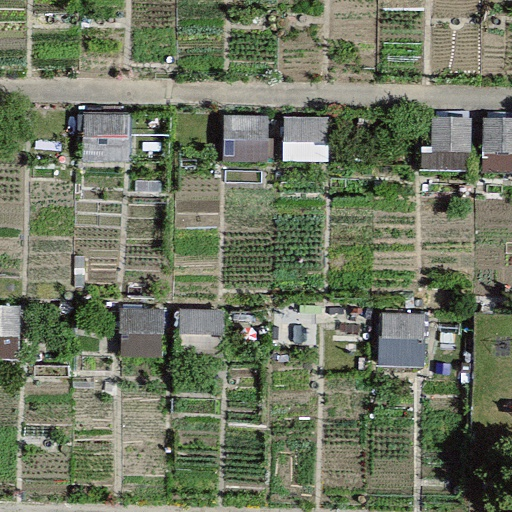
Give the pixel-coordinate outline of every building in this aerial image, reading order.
[(89,116),(89,164),(137,164),(138,117),(89,116)] [(296,119),(294,164),(334,166),(336,121),(296,119)] [(233,123),(232,166),(276,167),(278,124),(233,123)] [(441,124),(440,161),(478,161),(478,125),(441,124)] [(511,125),(493,126),(493,159),(511,159),(511,125)] [(127,311),(129,363),(167,361),(165,309),(127,311)] [(0,311),(0,354),(32,354),(31,311),(0,311)] [(187,315),(187,359),(230,360),(231,315),(187,315)] [(391,318),(388,366),(433,369),(435,321),(391,318)]
